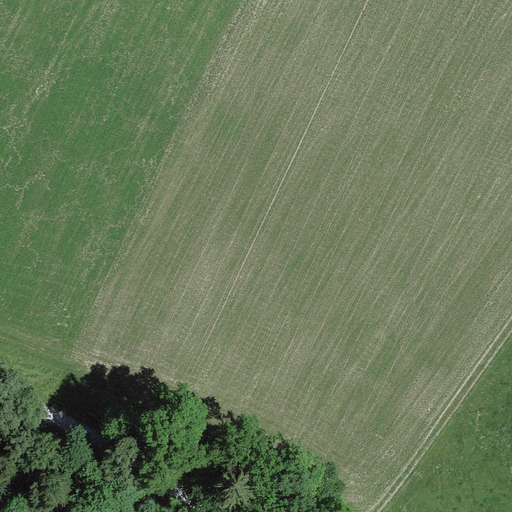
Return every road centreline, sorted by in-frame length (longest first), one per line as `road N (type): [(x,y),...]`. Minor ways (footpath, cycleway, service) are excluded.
road 1 (track): [(511,327),(374,511)]
road 2 (track): [(168,511),(0,425)]
